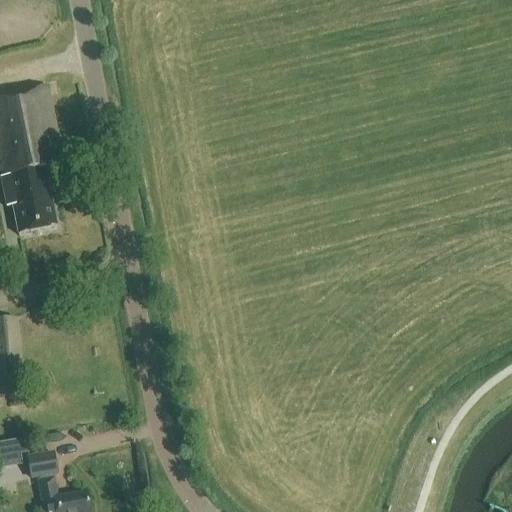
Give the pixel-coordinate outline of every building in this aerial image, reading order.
[(45,174),(64,170),(47,89),(0,98),(0,167),(8,208),(14,207),(20,240),(57,232),(45,174)] [(0,322),(0,398),(25,396),(18,321),(0,322)] [(27,439),(0,443),(0,458),(3,458),(5,469),(23,465),(21,455),(30,453),(29,449),(28,443),(27,439)] [(54,453),(28,458),(33,480),(58,475),(54,453)] [(90,511),(88,496),(59,502),(55,483),(39,485),(44,511),(90,511)]
